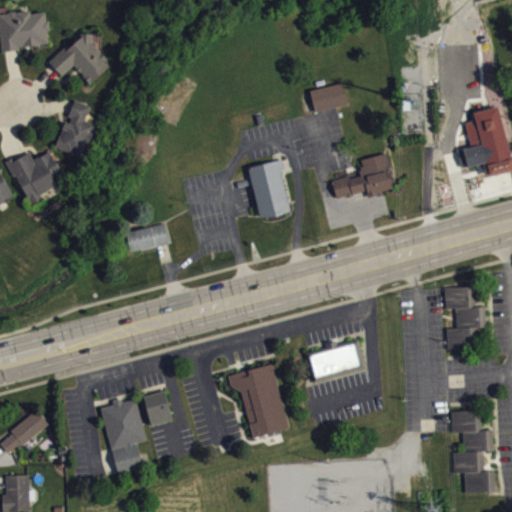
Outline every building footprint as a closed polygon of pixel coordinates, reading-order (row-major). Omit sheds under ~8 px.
[(2,51),(0,36),(0,13),(8,12),(9,10),(15,10),(16,11),(29,9),(30,13),(44,11),(46,19),(48,21),(49,29),(47,29),(48,42),(40,42),(39,44),(29,46),(29,44),(19,45),(19,49),(2,51)] [(48,60),(68,44),(69,46),(80,37),(80,35),(78,34),(79,31),(92,32),(92,42),(107,58),(104,61),(108,65),(90,82),(75,66),(76,65),(74,63),(61,75),(48,60)] [(310,89),(314,110),(347,102),(341,81),(310,89)] [(75,98),(90,105),(85,119),(96,123),(93,131),(94,133),(84,155),(73,152),(73,153),(54,145),(62,128),(61,127),(65,120),(69,122),(72,116),(68,114),(75,98)] [(441,153),(446,170),(466,164),(467,166),(488,160),(483,142),(461,147),(441,153)] [(5,160),(13,175),(15,174),(31,201),(42,195),(40,192),(57,182),(55,178),(62,174),(58,168),(59,164),(55,157),(53,159),(48,150),(34,157),(37,163),(36,163),(28,150),(16,158),(15,155),(5,160)] [(331,179),(336,197),(346,194),(346,196),(351,194),(351,192),(366,189),(368,195),(376,193),(376,191),(392,187),(387,168),(390,168),(385,152),(360,158),(363,165),(359,165),(361,169),(359,170),(360,175),(348,178),(348,175),(331,179)] [(247,166),(259,216),(275,214),(289,209),(280,170),(285,168),(281,157),(247,166)] [(0,202),(4,200),(4,198),(13,193),(0,171),(0,202)] [(125,231),(130,249),(140,247),(140,249),(169,242),(164,222),(125,231)] [(443,286),(474,285),(475,306),(484,305),(485,326),(476,326),(476,347),(446,348),(445,326),(456,326),(455,307),(444,307),(443,286)] [(305,351),(313,382),(366,368),(357,337),(337,343),(337,339),(326,342),(327,345),(305,351)] [(227,373),(270,362),(289,426),(253,436),(241,390),(230,384),(227,373)] [(142,395),(150,422),(170,416),(163,389),(142,395)] [(99,406),(117,472),(142,466),(136,442),(146,439),(135,397),(122,400),(121,396),(112,399),(113,402),(99,406)] [(10,429),(36,408),(48,424),(22,444),(20,442),(7,452),(0,443),(0,441),(12,432),(10,429)] [(451,410),(452,431),(462,430),(463,450),(453,450),(454,471),(464,470),(465,491),(492,489),(495,489),(493,469),(484,469),(484,468),(483,449),(490,448),(492,448),(492,429),(482,429),(481,408),(463,409),(451,410)] [(5,474),(6,493),(2,493),(2,511),(29,509),(29,499),(34,499),(34,488),(29,488),(28,473),(5,474)]
